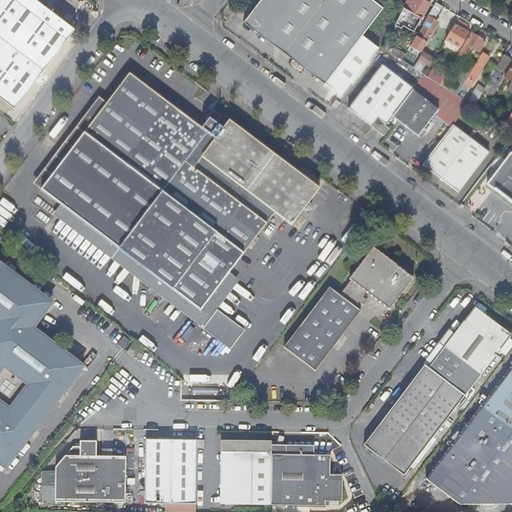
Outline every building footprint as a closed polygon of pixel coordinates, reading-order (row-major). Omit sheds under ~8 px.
[(74,28),(36,0),(0,0),(0,96),(14,108),(74,28)] [(374,0),(261,0),(245,22),(326,83),(383,7),(374,0)] [(404,7),(395,24),(401,28),(407,18),(413,21),(411,25),(416,27),(417,24),(418,24),(430,4),(423,0),(413,0),(413,1),(408,9),(404,7)] [(413,1),(410,0),(406,0),(406,2),(404,7),(408,9),(413,1)] [(442,6),(436,2),(423,25),(424,26),(418,37),(417,36),(411,46),(421,52),(433,31),(431,30),(436,20),(434,19),(442,6)] [(451,32),(446,40),(460,48),(468,34),(463,30),(466,25),(459,21),(452,32),(451,32)] [(464,44),(455,59),(463,64),(472,48),(479,53),(486,41),(481,38),(478,37),(472,33),(465,44),(464,44)] [(392,46),(388,52),(401,61),(405,54),(392,46)] [(429,67),(435,59),(424,52),(414,68),(421,72),(426,65),(429,67)] [(482,53),(468,78),(465,83),(467,84),(464,90),(466,92),(470,86),(471,87),(489,57),(482,53)] [(511,59),(505,55),(497,67),(503,71),(511,59)] [(413,90),(413,89),(381,66),(348,109),(371,127),(378,118),(387,125),(393,117),(413,90)] [(460,73),(449,90),(457,96),(461,90),(465,83),(468,78),(460,73)] [(41,191),(89,227),(113,246),(199,311),(272,214),(289,226),(301,210),(303,212),(309,210),(309,204),(307,203),(318,188),(228,120),(225,124),(222,129),(211,121),(208,119),(201,128),(129,74),(41,191)] [(413,89),(413,90),(438,110),(434,115),(451,127),(452,125),(469,103),(463,99),(457,96),(449,90),(425,75),(413,89)] [(497,80),(493,77),(488,85),(492,88),(497,80)] [(438,110),(413,90),(393,117),(419,137),(424,130),(426,132),(431,125),(428,123),(434,115),(438,110)] [(461,90),(457,96),(463,99),(467,94),(461,90)] [(476,90),(469,103),(474,106),(481,94),(476,90)] [(338,109),(341,104),(336,101),(333,106),(338,109)] [(215,116),(211,121),(222,129),(225,124),(215,116)] [(378,121),(373,128),(383,136),(389,129),(378,121)] [(487,153),(452,125),(451,127),(422,165),(458,193),(487,153)] [(498,169),(486,184),(511,203),(511,154),(510,153),(498,169)] [(360,212),(357,215),(364,221),(367,218),(362,214),(363,214),(360,212)] [(113,246),(89,227),(86,232),(110,251),(113,246)] [(413,278),(372,247),(348,280),(350,281),(339,296),(329,288),(284,348),(315,371),(360,312),(355,308),(366,293),(389,311),(413,278)] [(41,396),(53,405),(83,367),(33,329),(52,305),(0,265),(0,463),(5,467),(35,429),(22,419),(41,396)] [(434,362),(471,390),(499,355),(504,358),(511,346),(511,345),(508,343),(511,339),(474,310),(451,340),(446,348),(440,344),(437,347),(443,351),(434,362)] [(446,348),(451,340),(446,336),(440,344),(446,348)] [(117,345),(124,350),(130,342),(124,337),(117,345)] [(140,347),(135,343),(127,353),(132,357),(140,347)] [(437,347),(429,357),(434,362),(443,351),(437,347)] [(434,362),(429,357),(422,365),(424,366),(428,369),(434,362)] [(465,398),(471,390),(434,362),(428,369),(424,366),(363,446),(403,476),(464,397),(465,398)] [(511,431),(511,370),(510,369),(481,409),(511,431)] [(35,429),(53,405),(41,396),(22,419),(35,429)] [(511,431),(481,409),(471,422),(427,482),(462,507),(511,506),(511,431)] [(221,441),(221,452),(233,452),(233,504),(270,504),(271,454),(271,441),(221,441)] [(172,506),(195,506),(196,448),(196,442),(146,442),(145,505),(172,506)] [(55,504),(125,505),(125,498),(126,459),(97,458),(97,444),(80,444),(80,449),(78,449),(73,449),(55,470),(55,504)] [(233,452),(221,452),(220,504),(233,504),(233,452)] [(271,454),(270,504),(325,505),(325,500),(342,501),(342,474),(330,474),(330,455),(271,454)]
